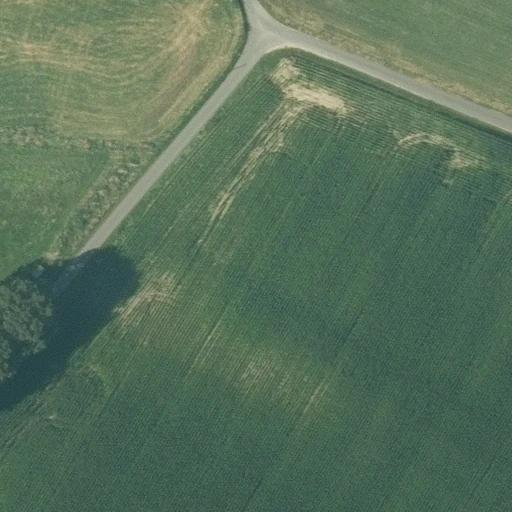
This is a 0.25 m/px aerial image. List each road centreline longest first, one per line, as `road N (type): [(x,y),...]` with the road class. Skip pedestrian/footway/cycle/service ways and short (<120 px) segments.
road 1 (unclassified): [(268,28),(0,353)]
road 2 (unclassified): [(268,28),(511,128)]
